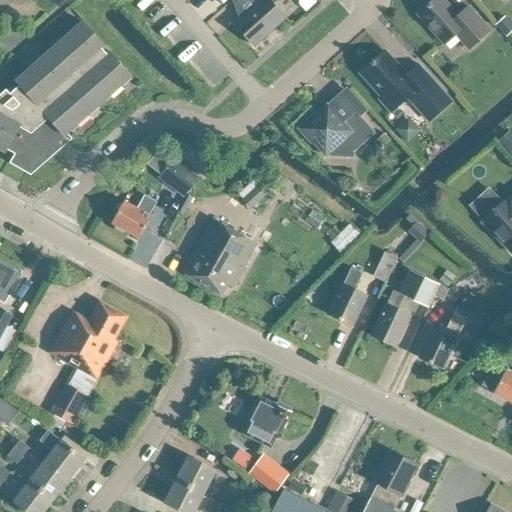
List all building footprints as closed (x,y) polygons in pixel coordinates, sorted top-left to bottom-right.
[(254,46),(286,18),(273,4),(277,0),(232,0),(232,1),(238,17),(239,18),(234,23),(254,46)] [(457,16),(443,0),(432,0),(418,14),(444,43),(456,33),(469,48),(489,31),(467,7),(457,16)] [(505,36),(511,30),(511,24),(505,16),(495,24),(505,36)] [(0,148),(5,152),(7,149),(14,153),(10,160),(30,172),(60,146),(52,137),(60,130),(64,135),(131,76),(83,21),(16,80),(20,85),(10,93),(6,89),(0,94),(0,148)] [(406,74),(384,51),(360,73),(382,97),(379,99),(391,112),(407,97),(429,121),(451,101),(418,64),(406,74)] [(344,122),(328,104),(314,117),(312,115),(298,128),(311,143),(312,141),(325,155),(327,154),(329,156),(354,157),(354,151),(375,132),(356,112),(344,122)] [(421,130),(409,116),(394,129),(407,143),(421,130)] [(511,152),(511,130),(500,140),(511,152)] [(390,139),(384,132),(373,142),(379,149),(390,139)] [(184,197),(198,179),(171,159),(157,177),(184,197)] [(250,210),(267,194),(258,184),(241,200),(250,210)] [(434,194),(434,203),(438,206),(443,205),(446,202),(445,193),(444,191),(437,191),(434,194)] [(149,215),(156,202),(144,195),(137,208),(124,201),(112,223),(139,238),(151,216),(149,215)] [(511,197),(507,202),(505,200),(483,220),(511,251),(511,197)] [(318,228),(324,218),(312,210),(305,220),(318,228)] [(234,283),(257,244),(213,219),(182,272),(221,295),(229,281),(234,283)] [(429,231),(417,220),(407,231),(419,241),(429,231)] [(350,224),(331,243),(342,254),(361,236),(350,224)] [(386,282),(397,257),(384,252),(373,276),(386,282)] [(0,262),(0,286),(5,290),(15,271),(0,262)] [(354,289),(362,273),(351,268),(343,284),(329,314),(352,325),(366,295),(354,289)] [(434,295),(440,284),(409,269),(398,292),(393,290),(386,304),(372,335),(395,346),(409,315),(397,310),(403,295),(429,307),(434,295)] [(455,276),(446,269),(439,279),(448,286),(455,276)] [(443,300),(449,288),(440,284),(434,295),(443,300)] [(114,339),(128,316),(99,300),(88,320),(72,310),(48,351),(75,367),(48,413),(53,415),(65,422),(69,425),(118,341),(114,339)] [(477,333),(484,319),(456,306),(450,320),(445,332),(433,327),(419,357),(442,368),(456,338),(461,325),(477,333)] [(0,336),(13,314),(0,307),(0,336)] [(0,390),(7,395),(28,359),(11,349),(0,368),(0,390)] [(511,373),(506,370),(505,372),(493,365),(483,385),(494,391),(494,392),(511,401),(511,373)] [(274,403),(259,396),(246,422),(248,423),(242,433),(270,447),(275,436),(278,438),(291,412),(291,406),(278,400),(274,403)] [(0,397),(0,414),(12,420),(18,406),(0,397)] [(61,429),(65,422),(53,415),(49,422),(61,429)] [(45,459),(69,478),(85,458),(61,439),(45,459)] [(17,464),(30,448),(19,440),(6,455),(17,464)] [(397,511),(393,510),(417,464),(389,449),(372,481),(377,484),(362,511),(327,511),(283,489),(270,511),(397,511)] [(290,473),(264,453),(249,473),(274,493),(290,473)] [(176,479),(204,493),(216,470),(188,456),(176,479)] [(54,499),(69,478),(45,459),(29,480),(54,499)] [(317,465),(308,461),(302,472),(311,477),(317,465)] [(0,485),(11,472),(0,463),(0,485)] [(306,485),(292,478),(287,488),(301,495),(306,485)] [(184,511),(194,511),(204,493),(176,479),(165,502),(184,511)] [(29,511),(43,511),(54,499),(29,480),(14,500),(29,511)] [(221,502),(233,507),(241,489),(229,483),(221,502)] [(344,509),(349,493),(336,489),(331,504),(344,509)] [(256,496),(243,490),(237,504),(249,510),(256,496)] [(215,511),(241,511),(233,507),(229,506),(221,502),(215,511)]
